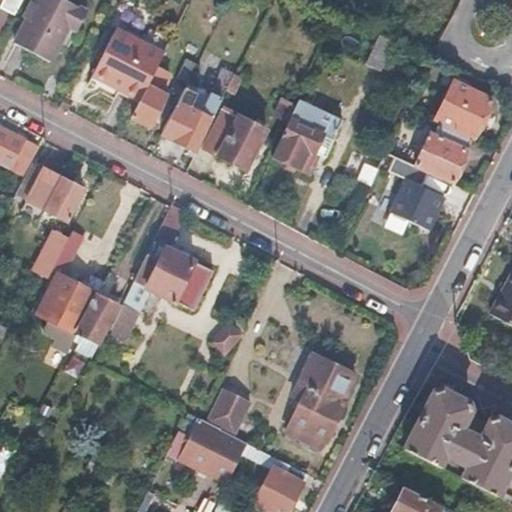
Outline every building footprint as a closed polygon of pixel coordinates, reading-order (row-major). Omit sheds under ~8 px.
[(2,0),(0,4),(0,5),(14,13),(20,0),(2,0)] [(84,13),(59,0),(35,0),(13,42),(47,61),(65,28),(73,32),(84,13)] [(270,0),(236,0),(245,4),(247,0),(250,0),(266,9),(270,0)] [(130,40),(114,31),(89,80),(135,105),(155,67),(168,42),(148,31),(143,40),(132,34),(130,40)] [(395,41),(380,35),(370,58),(378,61),(384,64),(395,41)] [(169,74),(155,67),(135,105),(129,117),(149,128),(157,112),(164,116),(172,100),(159,92),(169,74)] [(235,73),(225,68),(203,112),(191,107),(199,92),(187,86),(178,102),(161,134),(194,152),(198,144),(218,106),(235,73)] [(467,84),(455,78),(434,120),(471,137),(488,102),(464,90),(467,84)] [(299,98),(295,105),(288,121),(271,155),(306,172),(315,153),(323,156),(341,118),(299,98)] [(295,105),(284,99),(276,115),(288,121),(295,105)] [(262,129),(218,106),(198,144),(243,167),(262,129)] [(469,139),(434,122),(413,166),(427,172),(450,184),(466,151),(463,150),(469,139)] [(41,143),(30,136),(23,148),(12,141),(0,162),(0,166),(22,178),(30,163),(41,143)] [(427,172),(393,156),(386,171),(404,180),(388,213),(426,231),(442,197),(419,187),(422,180),(427,172)] [(80,190),(30,163),(22,178),(13,196),(63,222),(80,190)] [(176,209),(169,206),(154,237),(167,244),(174,231),(183,213),(176,209)] [(66,239),(52,231),(37,258),(51,266),(66,239)] [(70,231),(66,239),(51,266),(62,272),(80,237),(70,231)] [(212,272),(164,248),(163,251),(158,249),(153,259),(146,255),(109,328),(126,337),(140,309),(135,306),(144,288),(192,312),(212,272)] [(511,269),(489,314),(511,326),(511,269)] [(96,296),(56,274),(36,312),(48,319),(41,330),(55,338),(51,345),(66,353),(76,334),(96,296)] [(115,306),(96,296),(76,334),(95,344),(115,306)] [(352,376),(310,356),(290,398),(298,402),(284,430),(317,446),(320,439),(324,441),(341,405),(338,404),(352,376)] [(232,395),(221,389),(204,423),(231,437),(248,403),(232,395)] [(428,396),(401,447),(438,467),(444,457),(464,467),(459,477),(499,499),(502,492),(511,472),(511,426),(495,418),(482,427),(474,444),(462,438),(469,423),(465,403),(440,390),(428,396)] [(53,427),(6,402),(0,412),(0,418),(45,442),(53,427)] [(231,437),(204,423),(184,413),(164,452),(211,476),(212,473),(226,480),(239,455),(245,443),(231,437)] [(283,511),(303,473),(245,443),(239,455),(266,469),(250,501),(259,505),(272,511),(283,511)] [(499,499),(510,505),(511,500),(511,497),(502,492),(499,499)] [(433,511),(402,495),(392,511),(433,511)] [(221,511),(227,502),(217,497),(209,511),(221,511)]
